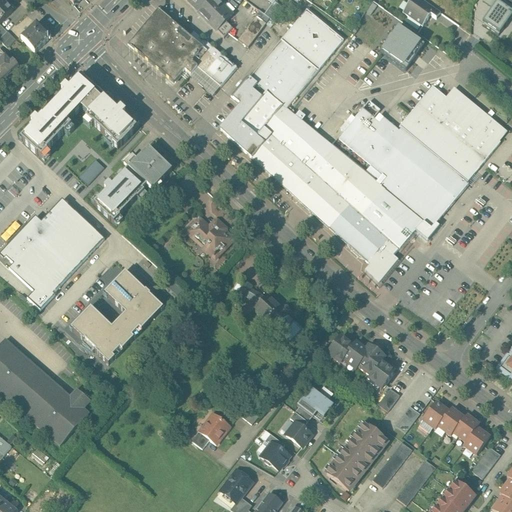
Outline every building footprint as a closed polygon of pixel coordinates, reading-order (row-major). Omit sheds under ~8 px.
[(0,0),(0,24),(12,13),(0,0)] [(186,0),(198,12),(198,13),(215,30),(231,15),(215,0),(186,0)] [(431,7),(420,0),(411,0),(402,13),(422,27),(430,16),(426,13),(431,7)] [(484,24),(483,25),(498,36),(511,17),(511,6),(502,0),(483,0),(482,2),(492,9),(482,23),(484,24)] [(283,15),(272,6),(265,16),(270,20),(270,21),(275,25),(283,15)] [(440,14),(431,7),(426,13),(430,16),(436,20),(440,14)] [(189,38),(158,11),(128,47),(174,85),(185,72),(190,77),(197,69),(209,55),(204,50),(189,38)] [(343,42),(307,11),(281,42),(318,73),(343,42)] [(270,20),(259,12),(256,17),(266,25),(270,20)] [(256,17),(238,41),(248,49),(266,25),(256,17)] [(48,37),(36,24),(29,32),(27,30),(24,32),(26,34),(21,40),(35,54),(48,41),(48,37)] [(395,26),(378,51),(405,70),(422,45),(395,26)] [(0,40),(0,42),(7,50),(16,42),(8,33),(7,34),(0,40)] [(208,45),(193,33),(189,38),(204,50),(208,45)] [(318,73),(281,42),(250,79),(286,110),(318,73)] [(237,69),(208,45),(204,50),(209,55),(197,69),(220,88),(237,69)] [(1,51),(0,51),(0,88),(11,78),(12,78),(15,76),(14,75),(20,70),(19,70),(20,70),(19,69),(12,62),(11,63),(6,57),(5,57),(1,51)] [(37,126),(24,140),(43,157),(86,111),(92,116),(89,119),(122,150),(142,128),(129,115),(131,113),(125,108),(123,111),(86,76),(74,89),(71,85),(65,91),(69,94),(44,121),(40,117),(35,123),(37,126)] [(373,181),(295,117),(294,117),(286,110),(250,79),(248,77),(232,97),(234,99),(233,99),(241,105),(220,130),(228,138),(229,139),(244,152),(245,153),(367,264),(368,264),(370,266),(365,272),(366,272),(378,285),(397,262),(398,261),(393,257),(399,251),(415,233),(423,224),(424,223),(379,186),(378,186),(373,181)] [(458,94),(451,103),(433,88),(400,128),(401,129),(401,130),(467,184),(500,144),(496,141),(504,132),(458,94)] [(467,184),(401,130),(399,132),(383,119),(379,124),(373,119),(380,111),(369,102),(363,110),(362,110),(338,139),(385,179),(379,186),(424,223),(423,224),(415,233),(427,242),(439,228),(436,225),(468,186),(467,184)] [(172,172),(149,149),(129,169),(149,188),(153,192),(172,172)] [(88,186),(105,169),(96,161),(79,178),(88,186)] [(149,188),(129,169),(115,184),(113,182),(107,188),(110,190),(98,203),(117,221),(149,188)] [(107,241),(63,201),(43,223),(37,218),(0,257),(0,260),(35,293),(29,300),(41,312),(107,241)] [(187,203),(182,208),(186,213),(191,208),(187,203)] [(204,231),(197,224),(198,224),(197,223),(187,234),(197,243),(201,240),(204,237),(202,235),(202,233),(204,231)] [(219,225),(213,232),(213,233),(213,234),(211,236),(206,232),(206,233),(204,231),(202,233),(202,235),(204,237),(201,240),(209,247),(206,250),(206,252),(213,258),(219,251),(221,252),(223,252),(233,241),(224,233),(225,232),(225,230),(219,225)] [(93,308),(73,329),(111,366),(166,309),(128,273),(107,295),(128,315),(114,329),(93,308)] [(245,284),(237,297),(243,301),(246,298),(250,290),(252,288),(245,284)] [(265,300),(250,290),(246,298),(259,306),(265,300)] [(281,311),(267,297),(265,300),(259,306),(254,312),(266,324),(264,326),(264,328),(264,330),(264,331),(266,333),(267,333),(269,333),(271,333),(273,331),(275,332),(289,317),(288,317),(291,314),(284,308),(281,311)] [(343,362),(354,348),(341,338),(327,355),(340,365),(343,362)] [(89,416),(5,342),(0,347),(0,361),(1,362),(0,363),(0,394),(60,448),(89,416)] [(371,378),(381,364),(384,360),(379,357),(380,356),(369,347),(365,352),(356,344),(354,348),(343,362),(355,372),(358,368),(371,378)] [(511,349),(496,370),(511,382),(511,349)] [(381,364),(371,378),(368,381),(377,388),(381,391),(385,385),(394,373),(381,364)] [(376,390),(374,388),(366,398),(378,407),(390,390),(399,397),(407,388),(397,381),(390,389),(385,385),(381,391),(377,388),(376,390)] [(333,407),(311,390),(302,402),(298,406),(297,406),(299,408),(312,418),(313,419),(314,418),(313,417),(317,413),(323,418),(324,419),(333,407)] [(399,397),(390,390),(378,407),(387,414),(399,397)] [(436,404),(423,422),(433,430),(446,412),(436,404)] [(312,418),(299,408),(295,413),(308,423),(312,418)] [(420,416),(409,408),(395,427),(405,435),(420,416)] [(449,414),(446,412),(433,430),(435,432),(438,428),(446,434),(459,417),(451,411),(449,414)] [(308,423),(295,413),(290,420),(295,424),(296,424),(303,430),(308,423)] [(230,429),(213,416),(199,434),(209,442),(216,447),(230,429)] [(459,417),(446,434),(451,438),(453,435),(458,439),(471,421),(466,417),(464,420),(459,417)] [(471,421),(458,439),(466,444),(464,448),(466,449),(479,432),(477,430),(479,427),(471,421)] [(303,430),(296,424),(295,424),(286,437),(302,449),(311,436),(303,430)] [(387,443),(365,426),(353,442),(375,459),(387,443)] [(266,432),(260,439),(265,443),(270,436),(266,432)] [(479,432),(466,449),(476,457),(489,440),(479,432)] [(209,442),(199,434),(199,433),(191,443),(202,451),(209,442)] [(285,447),(270,436),(265,443),(270,446),(272,444),(281,452),(285,447)] [(375,459),(353,442),(340,458),(362,475),(375,459)] [(281,452),(272,444),(270,446),(261,459),(264,461),(264,463),(269,467),(271,467),(279,472),(290,458),(281,452)] [(402,444),(372,482),(383,490),(412,452),(402,444)] [(490,449),(472,473),(482,481),(500,457),(490,449)] [(40,462),(44,455),(37,450),(32,457),(40,462)] [(362,475),(340,458),(327,475),(349,492),(362,475)] [(425,462),(396,500),(406,508),(436,470),(425,462)] [(252,484),(237,472),(220,494),(235,506),(236,506),(241,499),(252,484)] [(511,482),(510,481),(499,495),(502,498),(503,498),(511,504),(511,482)] [(463,511),(475,498),(456,483),(443,500),(458,511),(463,511)] [(277,511),(282,505),(269,495),(256,511),(277,511)] [(511,511),(511,504),(503,498),(502,498),(492,511),(511,511)] [(248,511),(252,508),(241,499),(236,506),(235,506),(230,511),(248,511)] [(0,511),(14,511),(0,500),(0,511)] [(458,511),(443,500),(433,511),(458,511)]
